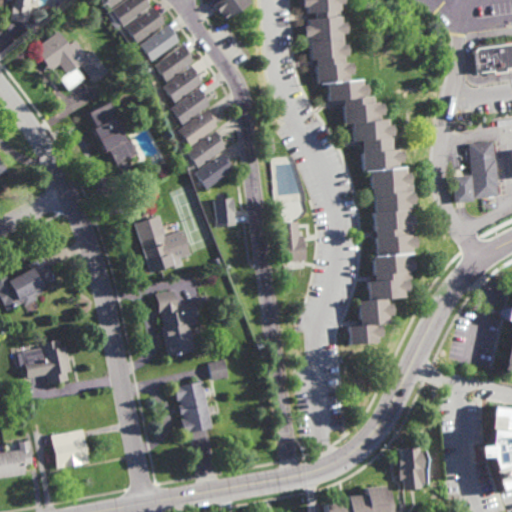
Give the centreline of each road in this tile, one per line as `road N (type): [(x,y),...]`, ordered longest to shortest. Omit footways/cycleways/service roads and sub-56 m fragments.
road 1 (tertiary): [(94,511),(313,471),(347,457),(380,424),(460,278),(511,239)]
road 2 (residential): [(292,475),(241,94),(183,0)]
road 3 (residential): [(325,468),(313,333),(335,271),(338,218),(333,192),(280,92),(266,0)]
road 4 (residential): [(147,503),(86,228),(44,142),(0,82)]
